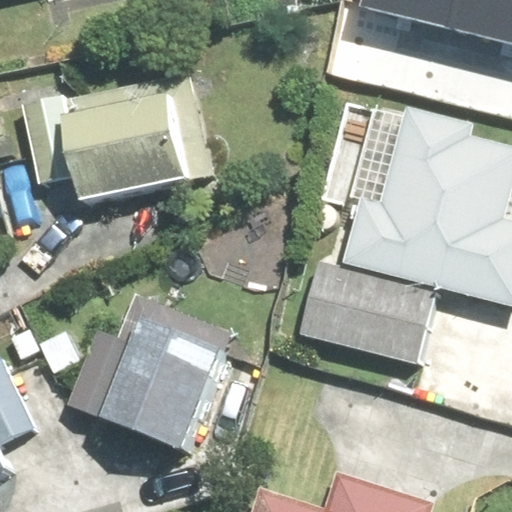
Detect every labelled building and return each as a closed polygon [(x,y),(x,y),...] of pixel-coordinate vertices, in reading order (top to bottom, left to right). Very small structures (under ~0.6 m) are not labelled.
[(363,0),(363,1),(446,23),(452,0),(363,0)] [(511,0),(452,0),(446,23),(511,40),(511,0)] [(30,117),(47,195),(89,186),(95,212),(221,183),(198,79),(30,117)] [(365,233),(356,276),(447,295),(511,308),(511,152),(482,146),(486,128),(351,100),(325,225),(365,233)] [(226,213),(186,240),(216,285),(256,258),(226,213)] [(246,339),(142,299),(128,336),(150,344),(117,432),(199,463),(246,339)] [(42,331),(16,343),(27,368),(46,359),(57,383),(93,366),(78,332),(48,345),(42,331)] [(0,368),(0,491),(25,480),(13,454),(44,440),(9,364),(0,368)] [(435,511),(347,479),(335,511),(320,511),(275,495),(268,511),(435,511)]
